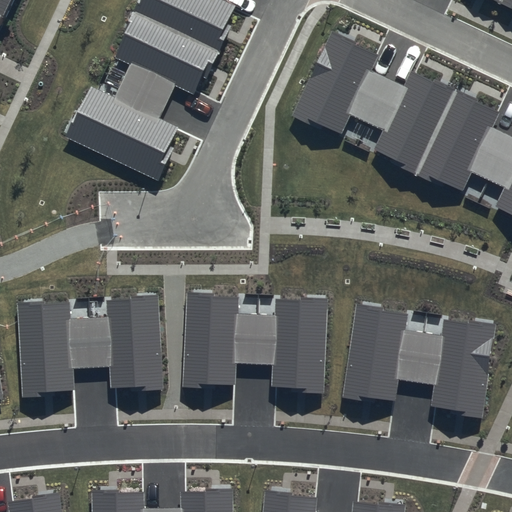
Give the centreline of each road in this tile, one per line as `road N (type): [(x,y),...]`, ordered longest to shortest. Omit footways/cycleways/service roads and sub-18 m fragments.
road 1 (residential): [(511,476),(290,444),(175,440),(0,452)]
road 2 (residential): [(287,0),(185,217),(116,218)]
road 3 (residential): [(372,0),(511,64)]
